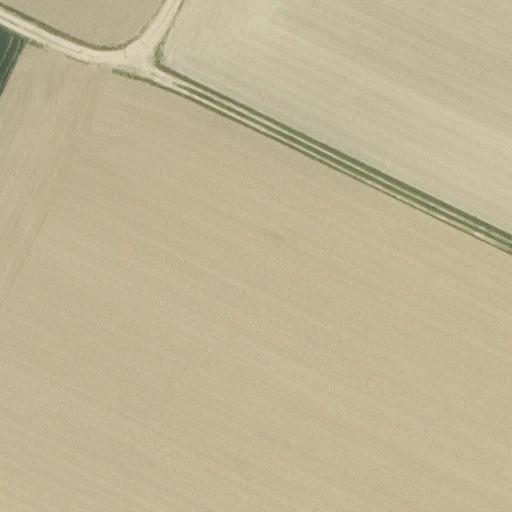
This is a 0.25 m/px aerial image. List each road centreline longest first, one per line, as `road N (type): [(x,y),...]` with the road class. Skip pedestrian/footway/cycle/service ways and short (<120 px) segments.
road 1 (track): [(124,71),(179,85),(511,246)]
road 2 (track): [(0,9),(124,71)]
